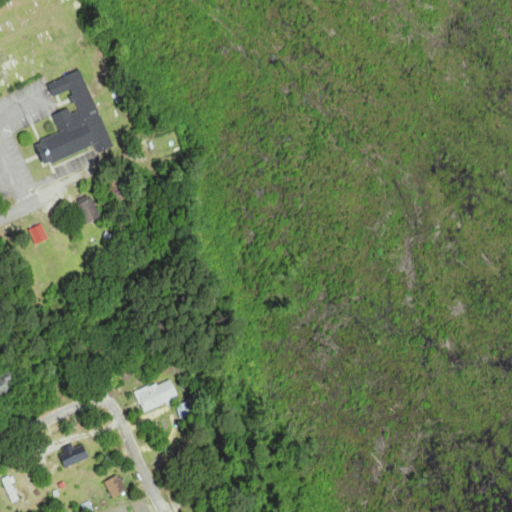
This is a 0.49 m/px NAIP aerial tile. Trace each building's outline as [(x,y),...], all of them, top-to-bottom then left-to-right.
[(99,148),(89,117),(98,114),(84,71),(50,83),(55,99),(71,93),(76,108),(55,115),(62,137),(38,144),(45,166),(99,148)] [(80,206),(88,225),(102,219),(94,200),(80,206)] [(49,239),(42,225),(30,230),(37,245),(49,239)] [(136,394),(145,414),(180,398),(171,379),(136,394)] [(67,469),(90,460),(85,444),(61,452),(67,469)] [(128,492),(120,476),(106,483),(114,499),(128,492)] [(21,500),(10,478),(3,481),(14,503),(21,500)]
